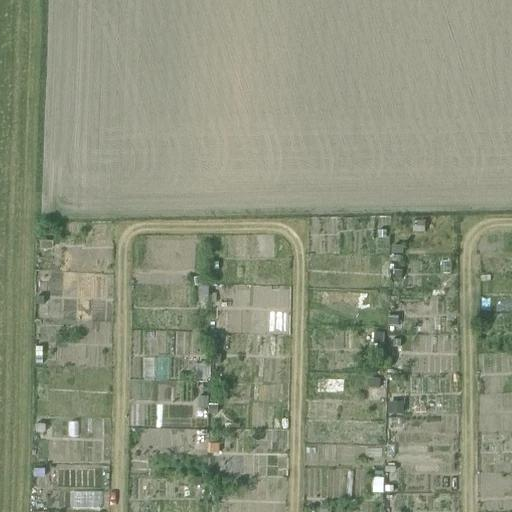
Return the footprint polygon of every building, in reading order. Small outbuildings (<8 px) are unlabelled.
[(373,269),(374,253),(320,250),(317,296),(375,299),(375,297),(362,296),(363,285),(353,284),(354,268),(373,269)] [(281,373),(280,282),(225,282),(225,299),(216,299),(216,328),(227,328),(227,353),(254,353),(254,373),(281,373)] [(92,318),(90,337),(103,338),(105,319),(92,318)] [(153,370),(172,368),(171,353),(152,354),(153,370)] [(190,363),(191,374),(209,372),(208,361),(190,363)] [(331,370),(331,387),(376,389),(377,377),(360,376),(360,371),(331,370)] [(383,387),(395,385),(393,372),(381,374),(383,387)] [(244,403),(277,402),(277,378),(244,379),(244,403)] [(481,452),(485,506),(511,504),(511,408),(491,410),(489,389),(474,390),(475,410),(487,409),(489,429),(475,430),(477,452),(481,452)] [(42,411),(43,398),(29,398),(28,410),(42,411)] [(249,469),(268,469),(269,428),(250,428),(249,469)] [(354,511),(364,511),(363,466),(306,467),(307,511),(354,511)] [(233,470),(234,495),(248,494),(247,469),(233,470)] [(231,511),(272,511),(271,493),(257,494),(258,501),(231,502),(231,511)]
